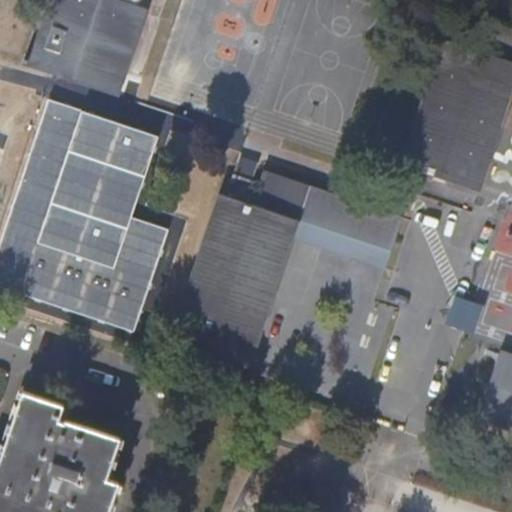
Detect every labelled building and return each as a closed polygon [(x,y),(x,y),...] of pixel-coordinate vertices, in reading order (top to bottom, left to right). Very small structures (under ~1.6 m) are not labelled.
[(47,0),(25,64),(51,72),(118,93),(147,6),(131,1),(131,0),(47,0)] [(511,100),(511,24),(488,17),(478,49),(445,38),(402,164),(481,192),(511,100)] [(157,137),(49,99),(0,247),(0,287),(134,331),(168,229),(130,216),(157,137)] [(294,236),(311,185),(264,169),(261,182),(245,176),(235,172),(228,194),(221,192),(184,302),(178,319),(257,345),(294,236)] [(384,210),(311,185),(294,236),(386,268),(404,217),(384,210)] [(511,355),(500,352),(478,420),(511,431),(511,355)] [(182,372),(167,367),(155,400),(170,406),(182,372)] [(73,414),(33,401),(13,461),(6,459),(13,438),(0,434),(0,511),(123,511),(131,492),(117,488),(131,447),(68,427),(73,414)]
